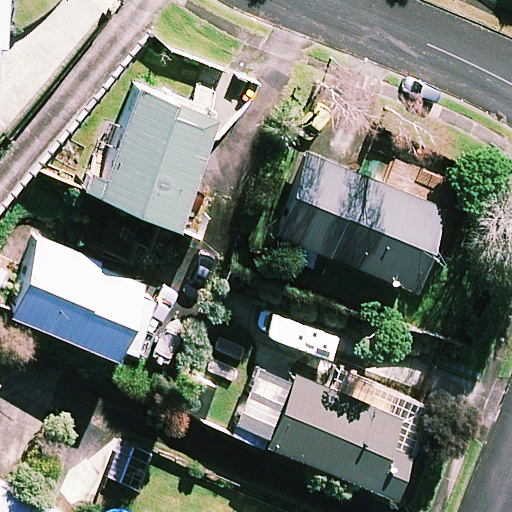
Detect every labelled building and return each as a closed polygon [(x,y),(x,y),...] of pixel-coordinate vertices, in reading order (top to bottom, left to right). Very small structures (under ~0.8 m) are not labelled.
[(203,109),(126,77),(82,182),(159,215),(203,109)] [(430,202),(299,146),(259,241),(306,261),(313,244),(397,280),(430,202)] [(106,333),(124,341),(142,296),(124,288),(129,277),(22,233),(0,286),(0,305),(100,347),(106,333)] [(410,417),(254,355),(226,426),(382,488),(410,417)] [(49,511),(51,508),(0,483),(0,511),(49,511)]
